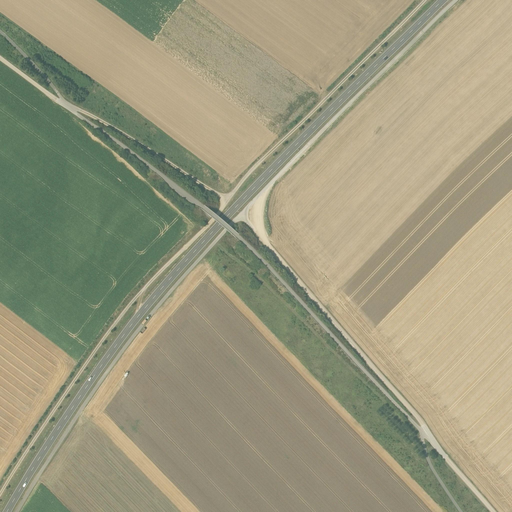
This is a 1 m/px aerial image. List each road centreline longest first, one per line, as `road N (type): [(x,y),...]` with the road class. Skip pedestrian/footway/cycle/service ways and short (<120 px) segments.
road 1 (track): [(26,511),(127,363),(204,275),(477,0)]
road 2 (secondary): [(16,511),(120,358),(204,262),(466,0)]
road 3 (track): [(0,510),(109,349),(259,185),(450,0)]
road 4 (track): [(420,450),(243,233)]
road 5 (track): [(420,450),(243,257)]
road 6 (track): [(228,221),(66,123)]
road 7 (track): [(207,228),(66,123)]
